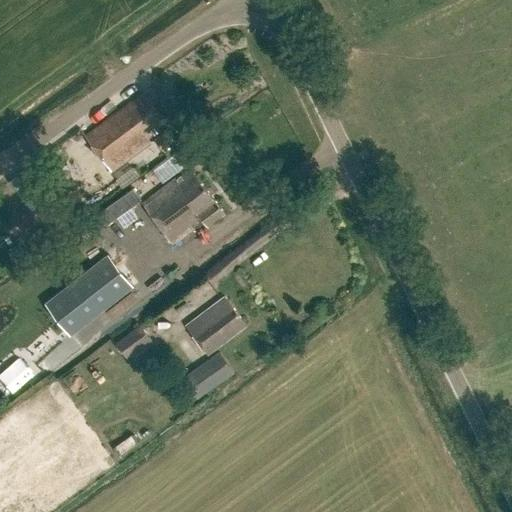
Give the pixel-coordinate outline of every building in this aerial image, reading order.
[(149,139),(167,126),(143,94),(86,137),(111,172),(151,143),(149,139)] [(169,130),(155,140),(163,151),(177,141),(169,130)] [(35,166),(18,177),(42,208),(58,195),(35,166)] [(221,212),(199,179),(152,211),(174,244),(221,212)] [(102,230),(142,202),(133,190),(94,218),(102,230)] [(130,283),(107,250),(41,295),(63,328),(130,283)] [(208,357),(248,328),(228,299),(187,328),(208,357)] [(140,326),(116,344),(128,360),(152,342),(140,326)] [(42,362),(63,341),(55,333),(33,353),(42,362)] [(50,374),(76,348),(67,339),(42,365),(50,374)] [(222,355),(185,383),(196,399),(234,371),(222,355)] [(0,376),(15,395),(37,376),(22,357),(0,375),(0,376)] [(113,449),(131,438),(124,425),(105,437),(113,449)] [(125,455),(141,444),(136,436),(119,448),(125,455)]
